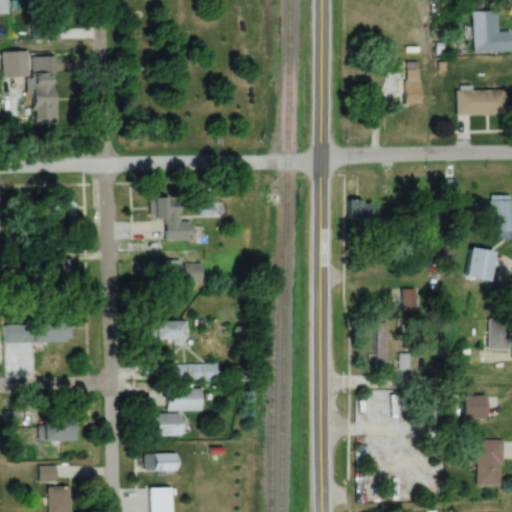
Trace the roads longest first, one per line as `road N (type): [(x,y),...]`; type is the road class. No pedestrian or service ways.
road 1 (residential): [(111,511),(98,0)]
road 2 (secondary): [(325,511),(319,0)]
road 3 (residential): [(0,167),(319,160)]
road 4 (residential): [(511,155),(319,160)]
